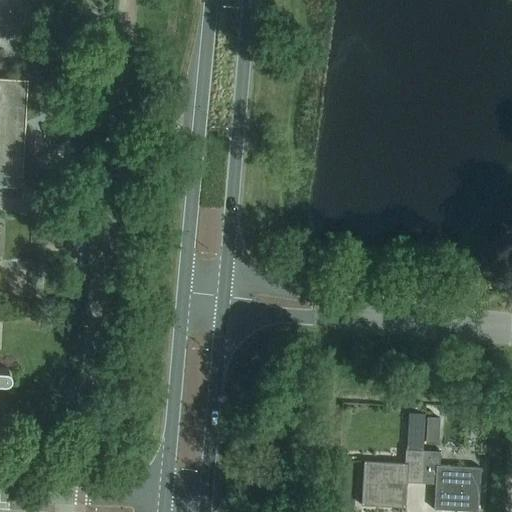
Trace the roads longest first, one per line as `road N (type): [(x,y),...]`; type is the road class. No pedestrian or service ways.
road 1 (secondary): [(223,296),(248,0)]
road 2 (secondary): [(211,0),(184,292)]
road 3 (unclassified): [(511,328),(223,296)]
road 4 (secondary): [(184,292),(162,511)]
road 5 (secondary): [(202,511),(223,296)]
